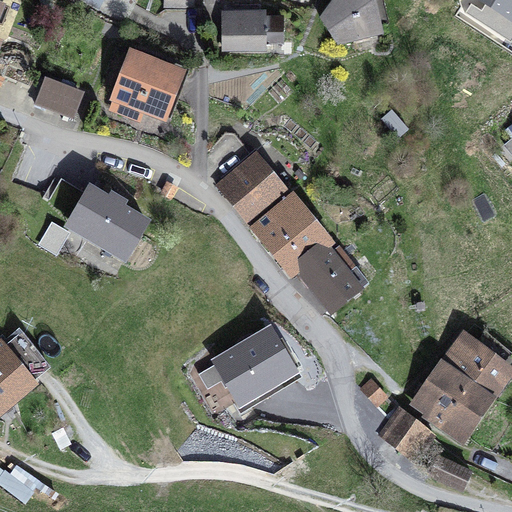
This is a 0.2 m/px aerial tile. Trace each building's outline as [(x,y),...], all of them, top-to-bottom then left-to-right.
[(167,0),(166,7),(192,9),(192,0),(167,0)] [(338,45),(378,35),(365,15),(383,4),(382,1),(382,0),(335,0),(321,18),(338,45)] [(511,0),(472,0),(511,21),(511,0)] [(378,35),(384,34),(382,27),(388,24),(383,4),(365,15),(378,35)] [(266,50),(266,43),(283,43),(283,20),(266,20),(266,15),(225,15),(225,50),(266,50)] [(164,117),(171,119),(190,70),(136,50),(133,57),(180,75),(164,117)] [(138,120),(143,109),(164,117),(180,75),(133,57),(112,110),(138,120)] [(34,106),(74,122),(85,94),(45,78),(34,106)] [(276,178),(257,154),(217,186),(251,228),(253,226),(287,199),(290,196),(283,186),(276,178)] [(283,186),(290,180),(284,172),(276,178),(283,186)] [(87,198),(88,195),(61,179),(60,181),(87,198)] [(71,223),(127,256),(147,224),(121,208),(124,203),(112,196),(109,202),(91,191),(88,195),(87,198),(60,181),(42,211),(68,228),(71,223)] [(168,186),(164,195),(171,198),(175,190),(168,186)] [(302,277),(332,253),(331,253),(314,231),(287,199),(253,226),(290,272),(295,268),(302,277)] [(124,261),(127,256),(71,223),(68,228),(124,261)] [(331,253),(338,247),(321,226),(314,231),(331,253)] [(349,275),(356,269),(338,247),(331,253),(332,253),(349,275)] [(356,269),(349,275),(332,253),(302,277),(332,314),(361,291),(358,287),(365,281),(356,269)] [(358,287),(361,291),(369,285),(365,281),(358,287)] [(263,390),(268,398),(298,381),(270,334),(218,364),(231,386),(241,403),(235,406),(241,415),(252,408),(247,399),(263,390)] [(477,345),(481,348),(489,337),(485,334),(477,345)] [(0,400),(3,404),(48,368),(22,335),(5,348),(2,344),(0,346),(0,400)] [(477,345),(464,336),(444,364),(491,398),(511,368),(511,353),(489,337),(481,348),(477,345)] [(478,417),(492,399),(491,398),(444,364),(442,362),(424,386),(438,396),(442,391),(478,417)] [(218,364),(199,375),(208,390),(221,382),(226,390),(231,386),(218,364)] [(362,391),(376,407),(386,398),(372,382),(362,391)] [(425,416),(461,442),(478,417),(442,391),(438,396),(424,386),(413,401),(428,412),(425,416)] [(247,399),(252,408),(268,398),(263,390),(247,399)] [(379,435),(414,464),(435,437),(406,414),(406,415),(400,410),(379,435)] [(439,458),(430,477),(462,492),(471,473),(439,458)] [(15,469),(7,487),(33,498),(39,484),(34,482),(35,478),(15,469)]
